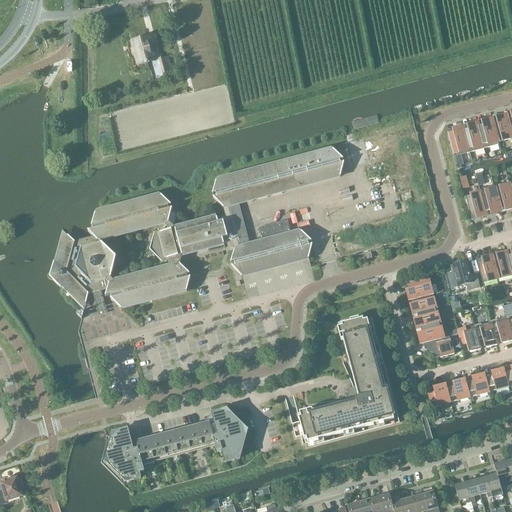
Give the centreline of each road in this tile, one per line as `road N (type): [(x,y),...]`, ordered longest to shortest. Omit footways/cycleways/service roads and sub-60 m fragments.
road 1 (residential): [(24,432),(280,368),(291,357),(308,290),(383,269)]
road 2 (residential): [(452,242),(433,127),(511,98)]
road 3 (residential): [(292,511),(297,502),(438,462)]
